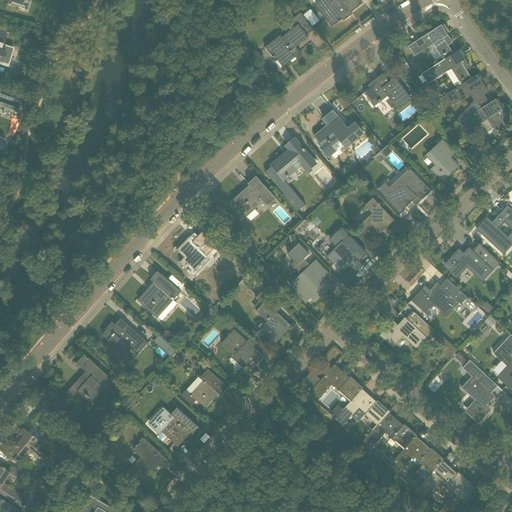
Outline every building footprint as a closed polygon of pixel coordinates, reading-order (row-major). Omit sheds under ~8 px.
[(9,0),(9,4),(26,9),(28,0),(9,0)] [(345,21),(351,16),(349,13),(361,3),(359,0),(335,0),(332,2),(330,0),(321,0),(316,4),(332,25),(343,17),(345,21)] [(311,9),(303,15),(312,26),(320,21),(311,9)] [(298,25),(293,28),(283,37),(281,35),(265,48),(273,58),(275,57),(283,67),(301,53),(296,47),(309,37),(306,34),(313,28),(312,26),(303,15),(302,13),(294,20),(298,25)] [(409,46),(415,56),(434,44),(441,55),(439,57),(442,61),(452,55),(446,45),(452,41),(442,25),(409,46)] [(31,46),(39,49),(42,39),(35,36),(31,46)] [(422,74),(428,84),(452,69),(459,80),(457,82),(460,86),(470,80),(464,70),(468,67),(463,60),(465,58),(460,50),(452,55),(442,61),(422,74)] [(460,86),(444,96),(450,106),(470,94),(477,105),(475,107),(477,111),(496,99),(494,96),(486,102),(482,95),(488,91),(478,75),(470,80),(460,86)] [(370,87),(364,92),(375,106),(379,103),(382,101),(388,96),(397,109),(411,98),(396,78),(390,82),(385,76),(377,82),(375,80),(368,85),(370,87)] [(13,109),(15,109),(18,99),(0,92),(0,110),(2,105),(13,109)] [(477,111),(463,120),(469,130),(488,119),(495,130),(493,132),(496,136),(508,128),(502,118),(506,115),(496,99),(477,111)] [(320,148),(329,158),(337,151),(333,146),(340,141),(346,148),(364,134),(355,123),(348,129),(333,111),(323,119),(328,126),(316,136),(315,135),(315,136),(323,146),(320,148)] [(316,164),(295,139),(286,147),(289,150),(271,165),(284,180),(302,165),(307,172),(316,164)] [(443,180),(458,166),(450,157),(455,153),(443,141),(428,156),(437,166),(433,170),(443,180)] [(419,188),(424,183),(415,173),(409,179),(405,174),(394,185),(398,189),(392,195),(404,209),(413,200),(417,204),(426,196),(419,188)] [(276,198),(256,176),(248,184),(252,188),(247,192),(246,190),(233,202),(249,219),(247,216),(263,201),(268,206),(276,198)] [(387,228),(394,220),(380,205),(379,203),(378,203),(373,198),(365,206),(366,205),(374,214),(360,228),(358,226),(366,235),(367,235),(366,234),(369,232),(375,239),(376,238),(375,237),(386,227),(387,228)] [(511,209),(505,216),(501,213),(493,222),(488,218),(475,231),(489,244),(491,242),(493,245),(502,235),(511,244),(511,209)] [(304,230),(299,225),(294,230),(299,235),(304,230)] [(359,260),(366,253),(345,231),(342,227),(329,240),(337,248),(327,257),(334,264),(337,261),(342,266),(354,254),(359,260)] [(188,271),(191,274),(194,277),(211,259),(208,256),(217,246),(203,232),(194,241),(190,237),(177,250),(185,258),(180,263),(188,271)] [(297,240),(295,234),(288,236),(290,242),(297,240)] [(316,262),(311,266),(304,259),(310,254),(300,243),(288,254),(295,262),(292,264),(302,275),(290,286),(305,302),(311,297),(315,301),(331,286),(323,278),(327,273),(316,262)] [(230,263),(236,256),(225,244),(218,251),(230,263)] [(477,276),(483,282),(500,263),(480,244),(479,244),(482,247),(478,251),(476,248),(473,251),(469,248),(463,254),(458,250),(445,264),(457,275),(467,264),(479,274),(477,276)] [(158,271),(151,280),(155,283),(145,295),(144,295),(143,295),(138,301),(141,304),(142,303),(142,304),(143,304),(154,314),(170,297),(174,300),(181,292),(158,271)] [(461,305),(468,297),(461,291),(448,279),(441,286),(437,282),(429,292),(424,287),(413,299),(425,310),(435,299),(445,308),(442,312),(447,317),(459,303),(461,305)] [(275,297),(266,288),(256,298),(260,301),(254,308),(257,311),(268,321),(257,333),(266,342),(266,343),(267,344),(268,343),(272,347),(273,347),(271,346),(284,331),(286,333),(292,326),(268,304),(275,297)] [(207,304),(200,310),(208,318),(215,311),(207,304)] [(486,314),(490,310),(484,306),(481,309),(486,314)] [(397,327),(392,322),(381,334),(393,344),(403,333),(413,342),(411,344),(417,349),(434,330),(416,313),(412,318),(409,315),(406,318),(405,317),(397,327)] [(485,321),(491,327),(497,321),(490,315),(485,321)] [(149,344),(123,321),(118,327),(112,322),(106,330),(102,335),(118,350),(124,343),(138,355),(149,344)] [(257,365),(264,356),(234,330),(221,344),(246,366),(240,373),(252,360),(257,365)] [(500,377),(511,387),(511,336),(511,335),(494,353),(494,354),(496,352),(511,366),(500,377)] [(159,336),(154,341),(171,357),(176,352),(159,336)] [(403,349),(408,344),(402,339),(397,344),(403,349)] [(441,353),(448,360),(456,352),(443,339),(439,344),(445,349),(441,353)] [(84,354),(76,363),(85,371),(65,393),(71,398),(78,390),(90,401),(102,388),(112,378),(84,354)] [(459,361),(465,366),(468,362),(462,357),(459,361)] [(491,411),(486,406),(495,397),(491,393),(494,390),(491,388),(495,384),(497,386),(498,386),(470,361),(463,368),(472,377),(462,388),(467,393),(469,391),(479,400),(469,411),(480,422),(491,411)] [(299,386),(317,403),(332,385),(351,401),(363,389),(363,388),(351,376),(350,377),(336,365),(321,380),(312,372),(299,386)] [(199,377),(187,390),(181,395),(192,405),(197,400),(206,408),(219,394),(221,396),(229,388),(208,369),(200,378),(199,377)] [(335,419),(344,426),(359,409),(378,425),(389,413),(390,412),(378,401),(377,402),(363,389),(351,401),(338,416),(336,418),(335,419)] [(465,410),(473,399),(468,395),(459,406),(465,410)] [(43,404),(38,411),(48,420),(53,413),(43,404)] [(67,413),(76,421),(81,415),(72,407),(67,413)] [(168,436),(178,445),(185,437),(184,436),(189,431),(193,434),(199,427),(178,408),(171,415),(175,419),(162,433),(167,437),(168,436)] [(362,443),(370,450),(386,433),(405,449),(416,437),(417,436),(405,424),(404,426),(389,413),(378,425),(362,443)] [(56,459),(49,453),(52,449),(38,437),(36,439),(23,428),(9,445),(13,448),(11,450),(17,455),(13,460),(29,473),(31,469),(25,464),(27,461),(22,457),(28,451),(40,460),(39,462),(47,469),(56,459)] [(405,449),(389,466),(397,474),(413,456),(431,473),(443,461),(444,460),(432,448),(431,449),(416,437),(405,449)] [(132,470),(144,480),(155,468),(159,472),(169,461),(144,438),(138,445),(137,444),(135,446),(136,447),(134,449),(143,457),(132,470)] [(424,498),(428,501),(440,488),(452,498),(440,511),(459,511),(479,490),(478,490),(477,491),(470,485),(471,483),(459,472),(458,473),(443,461),(431,473),(416,490),(424,498)] [(0,494),(21,507),(26,498),(2,483),(7,476),(20,484),(25,476),(10,466),(7,471),(3,469),(4,468),(0,466),(2,464),(0,462),(0,494)] [(57,493),(39,479),(34,485),(42,491),(41,493),(52,501),(57,493)] [(121,507),(126,498),(121,495),(116,504),(121,507)] [(114,511),(90,498),(81,511),(114,511)] [(0,499),(0,507),(8,510),(10,503),(0,499)]
